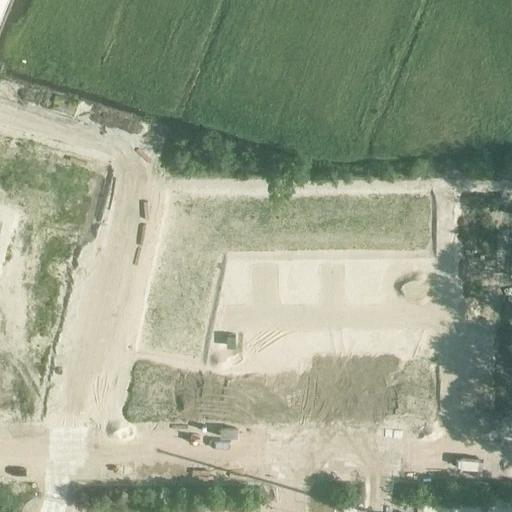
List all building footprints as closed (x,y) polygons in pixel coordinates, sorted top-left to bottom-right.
[(0,140),(0,211),(45,224),(49,207),(96,220),(111,164),(63,151),(61,157),(0,140)] [(511,187),(486,190),(488,214),(511,211),(511,187)] [(370,188),(348,189),(348,228),(370,228),(370,188)] [(391,188),(370,188),(370,228),(391,228),(391,188)] [(413,188),(391,188),(392,228),(413,227),(413,188)] [(435,188),(413,188),(413,227),(436,227),(435,188)] [(262,189),(239,190),(239,234),(263,233),(263,229),(262,229),(262,189)] [(283,189),(262,189),(262,229),(263,229),(284,228),(283,189)] [(305,189),(283,189),(284,228),(305,228),(305,189)] [(326,189),(305,189),(305,228),(327,228),(326,189)] [(348,189),(326,189),(327,228),(348,228),(348,189)] [(168,190),(164,211),(202,219),(202,220),(207,221),(211,199),(168,190)] [(463,204),(455,204),(455,215),(463,215),(463,204)] [(164,211),(160,231),(198,239),(202,220),(202,219),(164,211)] [(511,211),(488,214),(489,235),(511,233),(511,211)] [(233,212),(224,213),(224,224),(233,224),(233,212)] [(463,215),(455,215),(455,226),(463,226),(463,215)] [(160,231),(156,251),(194,259),(198,239),(160,231)] [(223,233),(221,244),(229,245),(231,234),(223,233)] [(511,233),(489,235),(491,257),(511,255),(511,233)] [(38,242),(33,264),(72,272),(76,250),(38,242)] [(5,247),(2,257),(11,260),(14,249),(5,247)] [(465,248),(456,248),(456,259),(465,259),(465,248)] [(392,249),(381,249),(381,258),(392,258),(392,249)] [(403,249),(392,249),(392,258),(403,258),(403,249)] [(424,249),(413,249),(413,258),(424,258),(424,249)] [(262,250),(251,251),(251,259),(262,259),(262,250)] [(273,250),(262,250),(262,259),(273,259),(273,250)] [(305,250),(294,250),(294,259),(305,259),(305,250)] [(316,250),(305,250),(305,259),(316,259),(316,250)] [(349,250),(338,250),(338,258),(349,258),(349,250)] [(359,250),(349,250),(349,258),(360,258),(359,250)] [(156,251),(152,271),(190,279),(194,259),(156,251)] [(218,253),(216,263),(224,265),(226,254),(218,253)] [(511,255),(491,257),(492,278),(511,276),(511,255)] [(2,257),(0,266),(0,267),(8,270),(11,260),(2,257)] [(465,259),(456,259),(456,270),(465,270),(465,259)] [(216,263),(213,274),(222,276),(224,265),(216,263)] [(33,264),(29,285),(68,293),(72,272),(33,264)] [(152,271),(148,291),(186,299),(190,279),(152,271)] [(511,276),(492,278),(494,300),(511,298),(511,276)] [(29,285),(25,306),(63,314),(68,293),(29,285)] [(148,291),(144,311),(182,319),(186,299),(148,291)] [(465,291),(457,291),(458,302),(466,302),(465,291)] [(210,293),(208,303),(216,305),(218,294),(210,293)] [(511,298),(494,300),(495,321),(511,320),(511,298)] [(466,302),(458,302),(458,313),(467,313),(466,302)] [(208,303),(205,314),(214,316),(216,305),(208,303)] [(25,306),(20,328),(59,335),(63,314),(25,306)] [(144,311),(140,331),(178,339),(178,338),(182,319),(144,311)] [(511,320),(495,321),(497,343),(511,341),(511,320)] [(20,328),(16,349),(55,357),(59,335),(20,328)] [(140,331),(135,352),(179,361),(183,339),(178,338),(178,339),(140,331)] [(202,333),(199,343),(208,345),(210,334),(202,333)] [(468,334),(460,335),(461,345),(469,345),(468,334)] [(511,341),(497,343),(498,366),(511,364),(511,341)] [(199,343),(197,354),(206,356),(208,345),(199,343)] [(469,345),(461,345),(461,356),(470,356),(469,345)] [(16,349),(12,370),(50,378),(55,357),(16,349)] [(511,364),(498,366),(500,388),(511,387),(511,364)] [(12,370),(8,391),(46,399),(50,378),(12,370)] [(130,379),(122,422),(435,419),(435,373),(309,374),(309,377),(130,379)] [(472,379),(463,380),(464,391),(472,390),(472,379)] [(511,387),(500,388),(502,412),(511,411),(511,387)] [(472,390),(464,391),(464,402),(473,401),(472,390)] [(8,391),(1,422),(41,422),(46,399),(8,391)]
